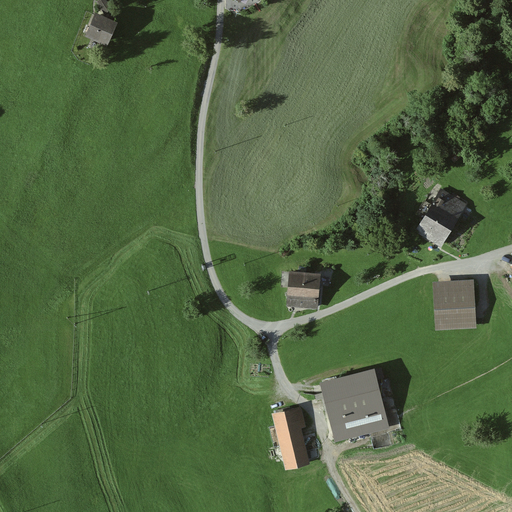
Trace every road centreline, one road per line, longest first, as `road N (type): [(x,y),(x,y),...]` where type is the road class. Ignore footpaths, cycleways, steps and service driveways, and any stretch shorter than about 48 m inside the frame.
road 1 (unclassified): [(222,0),(204,106),(202,221),(223,296),(247,318),(271,326),(309,317),(415,270),(511,249)]
road 2 (track): [(358,511),(302,403),(280,377),(271,326)]
